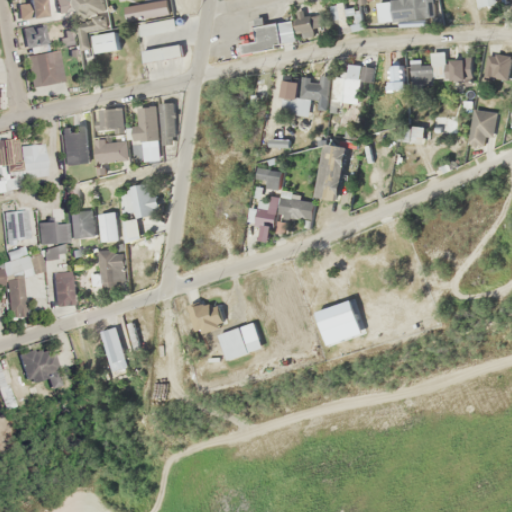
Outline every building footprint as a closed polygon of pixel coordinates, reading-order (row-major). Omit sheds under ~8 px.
[(26,0),(26,3),(17,4),(18,20),(45,17),(43,0),(26,0)] [(434,19),(432,0),(399,0),(395,0),(397,22),(434,19)] [(331,4),(334,33),(356,31),(353,2),(331,4)] [(378,21),(391,21),(390,2),(377,2),(378,21)] [(242,54),(297,41),(292,20),(237,34),(242,54)] [(45,46),(45,27),(23,27),(23,46),(45,46)] [(182,58),(181,45),(141,49),(143,62),(182,58)] [(57,50),(26,55),(30,86),(62,82),(57,50)] [(511,60),(511,57),(491,51),(484,76),(506,83),(511,60)] [(410,60),(412,86),(434,85),(434,79),(445,79),(443,52),(431,53),(431,59),(410,60)] [(451,59),(451,80),(470,80),(470,59),(451,59)] [(359,103),(360,64),(343,64),(341,102),(359,103)] [(312,97),(298,96),(300,76),(283,75),(281,114),(311,115),(312,97)] [(160,103),(160,144),(175,144),(175,103),(160,103)] [(138,126),(128,126),(128,141),(158,141),(157,106),(137,106),(138,126)] [(95,139),(96,162),(126,161),(124,107),(100,109),(101,138),(95,139)] [(470,135),(492,140),(498,114),(476,109),(470,135)] [(423,143),(424,127),(404,126),(403,142),(423,143)] [(62,164),(89,164),(89,127),(62,127),(62,164)] [(16,138),(0,139),(0,169),(20,168),(21,178),(45,176),(43,143),(17,145),(16,138)] [(339,201),(347,146),(324,144),(317,197),(339,201)] [(155,196),(151,197),(150,184),(127,186),(129,209),(134,208),(135,217),(156,215),(155,196)] [(281,218),(314,218),(314,200),(291,200),(291,194),(281,194),(281,218)] [(276,197),(258,196),(256,208),(249,208),(247,224),(261,225),(260,240),(273,241),(276,197)] [(5,242),(29,238),(25,208),(0,212),(5,242)] [(94,237),(93,210),(75,211),(76,238),(94,237)] [(100,240),(116,240),(116,218),(100,218),(100,240)] [(126,220),(127,237),(139,235),(137,219),(126,220)] [(66,243),(66,223),(37,223),(37,243),(66,243)] [(144,246),(135,246),(134,278),(144,278),(144,246)] [(64,247),(41,247),(42,258),(64,258),(64,247)] [(23,316),(20,276),(27,275),(25,248),(5,250),(6,262),(2,262),(6,317),(23,316)] [(100,288),(117,288),(117,281),(125,281),(124,250),(99,251),(100,288)] [(53,271),(53,305),(70,305),(70,271),(53,271)] [(262,348),(253,322),(218,334),(227,360),(262,348)] [(128,367),(114,327),(99,332),(114,372),(128,367)] [(50,347),(18,353),(24,381),(45,376),(48,388),(57,386),(50,347)]
